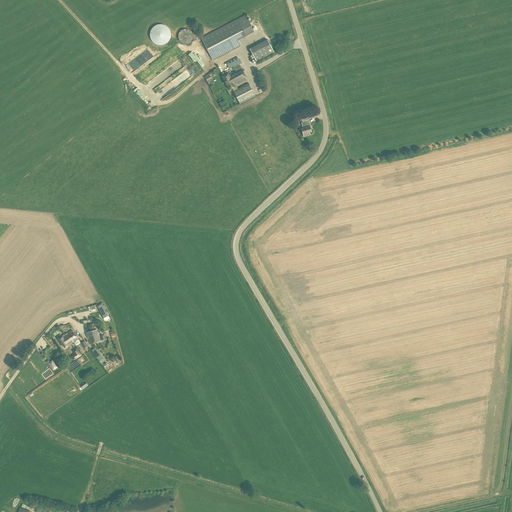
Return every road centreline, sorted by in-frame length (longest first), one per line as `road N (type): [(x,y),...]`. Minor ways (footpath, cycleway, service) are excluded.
road 1 (unclassified): [(379,511),(238,245),(245,226),(327,137),(292,0)]
road 2 (unknown): [(0,398),(57,321),(67,319),(82,333)]
